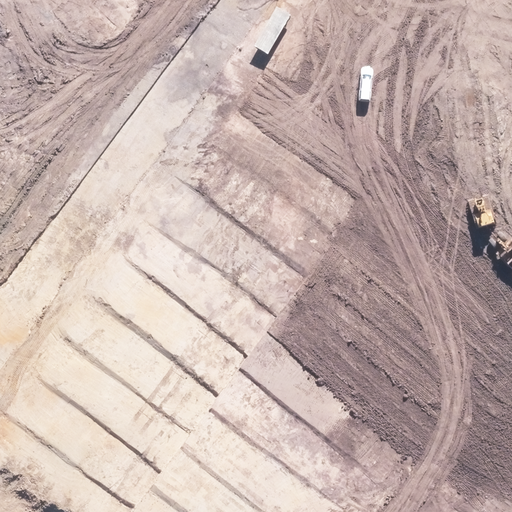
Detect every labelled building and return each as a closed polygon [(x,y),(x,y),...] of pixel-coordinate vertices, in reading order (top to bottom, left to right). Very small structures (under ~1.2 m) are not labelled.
[(246,141),(210,126),(202,147),(237,162),(246,141)] [(195,183),(151,253),(196,282),(236,218),(260,233),(287,190),(244,163),(221,199),(195,183)] [(124,259),(72,231),(48,277),(0,251),(0,314),(25,327),(17,342),(79,375),(113,311),(100,304),(124,259)] [(511,317),(498,345),(511,351),(511,317)] [(487,511),(501,494),(496,490),(508,474),(456,435),(425,477),(373,438),(408,391),(366,360),(298,452),(378,511),(487,511)] [(306,411),(317,395),(298,381),(287,397),(306,411)]
